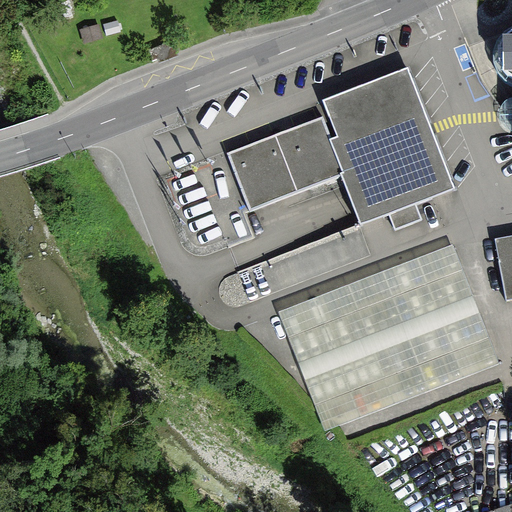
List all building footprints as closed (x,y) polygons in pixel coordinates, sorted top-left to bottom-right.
[(118,22),(106,25),(109,37),(121,34),(118,22)] [(102,38),(98,24),(81,29),(85,43),(102,38)] [(511,31),(510,32),(497,40),(496,58),(503,73),(511,79),(511,31)] [(168,41),(149,49),(153,60),(158,58),(160,63),(178,55),(175,46),(171,48),(168,41)] [(363,227),(457,191),(410,69),(324,102),(338,138),(330,141),(345,178),(363,227)] [(252,214),(345,178),(330,141),(322,121),(229,158),(252,214)] [(511,238),(501,240),(510,302),(511,301),(511,238)] [(457,251),(282,312),(323,430),(498,368),(457,251)]
